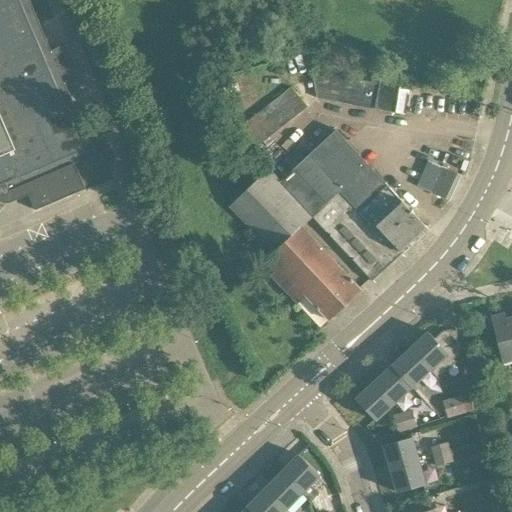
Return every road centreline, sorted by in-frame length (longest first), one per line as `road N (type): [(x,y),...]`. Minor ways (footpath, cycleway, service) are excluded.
road 1 (residential): [(296,394),(421,279),(464,228),(500,160),(511,116)]
road 2 (residential): [(172,511),(296,394)]
road 3 (residential): [(364,511),(340,445),(296,394)]
